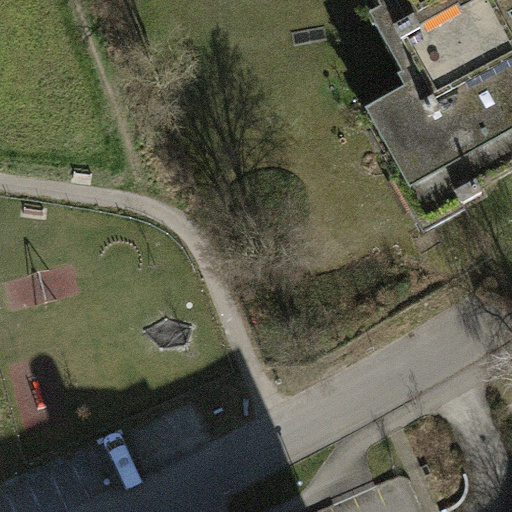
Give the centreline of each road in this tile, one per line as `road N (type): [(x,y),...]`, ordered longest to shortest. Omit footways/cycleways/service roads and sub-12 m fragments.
road 1 (track): [(0,192),(159,216),(191,237),(279,448)]
road 2 (residential): [(131,511),(279,448),(478,330)]
